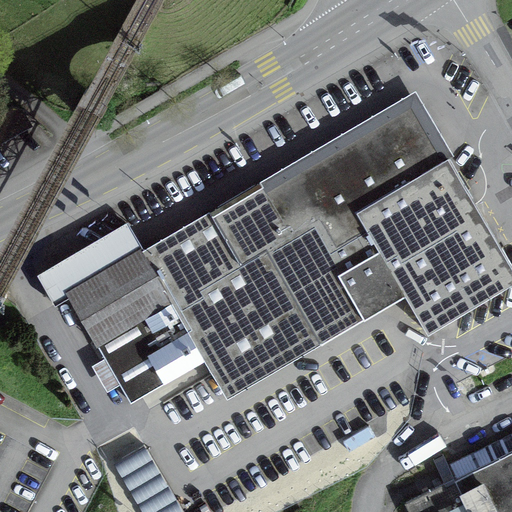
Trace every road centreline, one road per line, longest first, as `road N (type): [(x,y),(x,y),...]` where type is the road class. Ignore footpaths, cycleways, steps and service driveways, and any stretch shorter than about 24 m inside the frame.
road 1 (tertiary): [(0,232),(380,10)]
road 2 (residential): [(511,395),(396,458),(379,478),(376,511)]
